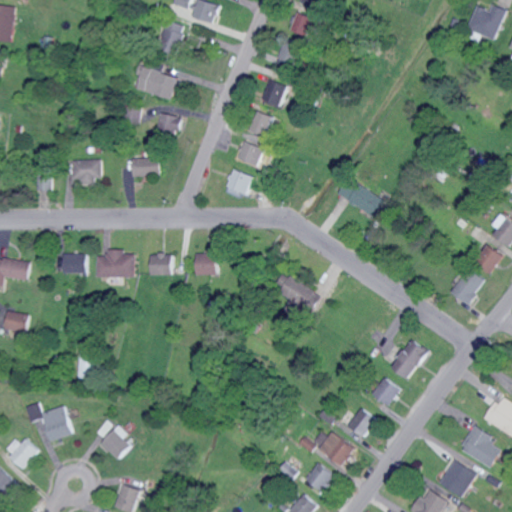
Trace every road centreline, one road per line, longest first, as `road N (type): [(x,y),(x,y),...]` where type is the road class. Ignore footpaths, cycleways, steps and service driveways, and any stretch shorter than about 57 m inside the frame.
road 1 (residential): [(478,345),(290,223),(0,216)]
road 2 (residential): [(352,511),(511,301)]
road 3 (residential): [(189,217),(270,0)]
road 4 (residential): [(48,511),(61,475),(81,472),(88,489),(54,506)]
